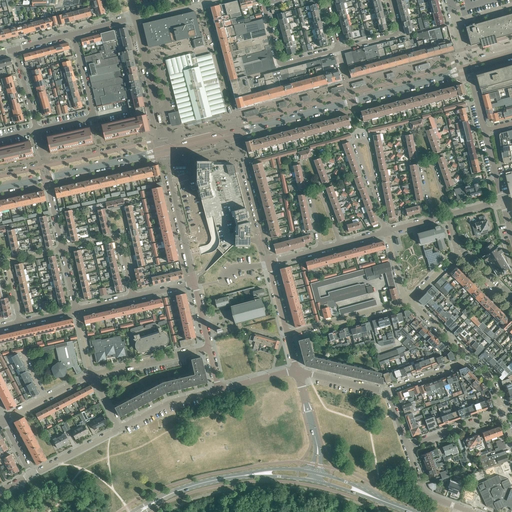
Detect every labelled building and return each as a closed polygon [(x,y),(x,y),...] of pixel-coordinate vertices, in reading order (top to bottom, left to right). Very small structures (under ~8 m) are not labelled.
[(54,6),(54,8),(57,8),(58,0),(50,0),(49,6),(54,6)] [(244,0),(239,0),(242,12),(245,11),(244,10),(247,9),(246,6),(244,0)] [(430,8),(439,6),(438,3),(438,2),(438,1),(437,0),(436,0),(429,2),(429,6),(428,6),(428,9),(430,8)] [(241,16),(237,1),(224,4),(211,8),(213,19),(221,17),(227,15),(229,14),(230,19),(241,16)] [(398,11),(407,9),(405,3),(397,5),(398,7),(397,7),(398,11)] [(317,8),(318,8),(317,4),(316,5),(316,4),(306,7),(308,12),(310,12),(317,10),(317,8)] [(77,5),(78,11),(80,19),(83,18),(83,19),(86,18),(85,17),(86,17),(83,9),(80,10),(79,5),(77,5)] [(103,6),(95,8),(97,15),(105,13),(105,12),(104,9),(103,6)] [(373,8),(375,14),(382,12),(382,10),(383,10),(381,6),(373,8)] [(429,15),(432,14),(440,12),(439,9),(440,8),(439,7),(439,6),(430,8),(431,12),(429,13),(429,15)] [(147,43),(149,43),(150,43),(195,32),(199,31),(194,11),(142,24),(147,43)] [(470,11),(459,15),(461,19),(472,16),(470,11)] [(284,12),(277,14),(277,15),(277,19),(278,18),(278,20),(286,18),(284,12)] [(432,14),(433,20),(442,18),(441,15),(441,14),(441,13),(440,13),(440,12),(432,14)] [(511,13),(474,25),(473,24),(471,24),(472,25),(465,27),(470,45),(471,45),(495,38),(511,33),(511,13)] [(221,17),(213,19),(215,24),(222,22),(224,21),(231,20),(230,19),(229,14),(227,15),(221,17)] [(243,16),(236,18),(231,20),(224,21),(222,22),(215,24),(217,30),(239,24),(239,23),(244,22),(244,23),(250,22),(249,18),(244,20),(243,16)] [(376,26),(378,25),(386,23),(385,21),(384,17),(376,19),(374,20),(376,26)] [(442,18),(433,20),(435,26),(443,24),(442,21),(443,20),(442,19),(442,18)] [(239,24),(217,30),(219,41),(236,36),(250,32),(250,33),(264,29),(262,19),(244,24),(243,23),(239,24)] [(21,22),(24,34),(27,34),(27,33),(30,32),(27,24),(26,20),(21,22)] [(27,24),(30,32),(30,33),(33,32),(35,31),(33,23),(32,20),(30,21),(31,23),(27,24)] [(16,25),(18,35),(19,35),(19,36),(22,35),(24,34),(21,22),(18,23),(19,25),(16,25)] [(287,24),(280,26),(280,28),(281,32),(289,30),(291,29),(290,23),(287,24)] [(11,29),(13,37),(16,37),(16,36),(18,35),(16,25),(14,25),(13,26),(11,26),(10,27),(11,29)] [(413,25),(404,28),(404,30),(403,30),(404,33),(405,33),(405,34),(413,32),(412,28),(414,28),(413,25)] [(454,50),(453,47),(447,26),(441,27),(447,52),(454,50)] [(127,27),(121,29),(117,30),(119,39),(116,39),(119,53),(132,50),(129,37),(128,33),(127,33),(127,32),(128,31),(127,27)] [(441,27),(434,29),(441,54),(447,52),(441,27)] [(219,41),(221,47),(229,45),(266,35),(264,29),(250,33),(250,32),(236,36),(219,41)] [(428,31),(434,55),(441,54),(434,29),(428,31)] [(117,30),(100,34),(102,40),(103,46),(104,50),(105,50),(106,56),(119,53),(116,39),(119,39),(117,30)] [(434,55),(428,31),(421,33),(428,57),(434,55)] [(318,41),(325,39),(325,37),(324,33),(316,35),(317,39),(315,39),(316,42),(318,41)] [(415,34),(416,37),(419,51),(421,59),(428,57),(421,33),(415,34)] [(203,40),(201,34),(191,36),(192,38),(188,38),(191,50),(195,49),(194,48),(204,46),(203,40)] [(221,47),(223,54),(249,48),(256,45),(262,44),(268,43),(268,40),(266,35),(229,45),(221,47)] [(293,35),(290,36),(283,38),(283,39),(284,44),(295,41),(293,35)] [(412,49),(411,47),(410,40),(409,40),(409,39),(409,38),(408,38),(407,37),(406,37),(405,37),(404,37),(403,37),(402,38),(403,43),(406,53),(408,62),(415,61),(412,49)] [(295,41),(284,44),(285,47),(286,47),(286,49),(295,47),(296,47),(295,41)] [(223,54),(225,61),(246,56),(253,54),(263,51),(270,49),(269,45),(268,45),(268,43),(262,44),(256,45),(249,48),(223,54)] [(389,67),(385,53),(383,43),(376,44),(383,69),(389,67)] [(376,44),(370,46),(376,71),(383,69),(376,44)] [(402,64),(398,49),(397,44),(390,46),(393,56),(396,66),(402,64)] [(376,71),(370,46),(363,48),(370,73),(376,71)] [(295,47),(286,49),(287,51),(286,51),(287,54),(288,55),(297,53),(295,47)] [(363,48),(351,51),(357,76),(370,73),(363,48)] [(421,59),(419,51),(415,52),(414,48),(412,49),(415,61),(421,59)] [(230,81),(246,76),(250,75),(251,75),(275,69),(270,49),(263,51),(253,54),(246,56),(225,61),(230,81)] [(402,49),(398,49),(402,64),(408,62),(406,53),(403,54),(402,49)] [(44,56),(43,50),(36,51),(39,61),(39,64),(42,63),(40,57),(44,56)] [(104,50),(102,51),(99,51),(100,53),(84,57),(88,70),(100,68),(134,60),(132,50),(119,53),(106,56),(105,50),(104,50)] [(39,61),(36,51),(30,53),(32,59),(32,61),(35,60),(36,62),(39,61)] [(357,76),(351,51),(344,53),(351,78),(357,76)] [(389,52),(385,53),(389,67),(396,66),(393,56),(390,57),(389,52)] [(190,53),(165,59),(182,124),(226,112),(211,54),(196,58),(194,53),(190,54),(190,53)] [(327,58),(329,66),(337,64),(334,56),(327,58)] [(322,68),(329,66),(327,58),(320,60),(322,68)] [(89,77),(100,75),(120,70),(136,67),(134,60),(100,68),(88,70),(89,77)] [(327,84),(324,75),(322,68),(320,60),(313,62),(320,86),(327,84)] [(306,63),(312,88),(320,86),(313,62),(306,63)] [(286,69),(293,93),(312,88),(306,63),(286,69)] [(58,75),(73,71),(71,66),(64,68),(64,71),(58,72),(58,75)] [(136,67),(120,70),(100,75),(89,77),(91,83),(127,76),(137,74),(136,67)] [(279,71),(286,95),(293,93),(286,69),(279,71)] [(482,92),(482,94),(511,86),(511,69),(479,79),(481,86),(481,87),(482,92)] [(272,73),(278,97),(286,95),(279,71),(272,73)] [(339,71),(324,75),(327,84),(341,80),(339,71)] [(278,97),(272,73),(263,75),(264,78),(269,100),(278,97)] [(137,74),(127,76),(91,83),(93,90),(100,89),(104,88),(138,80),(137,74)] [(244,106),(253,104),(249,90),(250,90),(247,79),(246,76),(230,81),(237,109),(244,107),(244,106)] [(250,90),(249,90),(253,104),(263,101),(258,83),(253,84),(255,83),(254,82),(253,82),(253,81),(254,81),(253,81),(252,78),(247,79),(250,90)] [(257,80),(258,83),(263,101),(269,100),(264,78),(255,80),(257,80)] [(42,80),(35,82),(36,87),(44,85),(48,84),(47,82),(45,83),(44,79),(42,80)] [(138,80),(104,88),(100,89),(101,92),(104,91),(105,96),(111,95),(140,88),(138,80)] [(448,88),(450,98),(458,96),(465,94),(462,84),(456,86),(454,86),(448,88)] [(67,94),(71,93),(78,91),(77,86),(69,88),(70,91),(66,92),(67,94)] [(111,95),(113,103),(127,100),(142,96),(140,88),(111,95)] [(439,90),(433,92),(436,102),(450,98),(448,88),(441,90),(439,90)] [(485,105),(487,110),(492,108),(506,105),(511,103),(511,90),(511,88),(508,89),(510,98),(501,100),(497,101),(497,103),(491,104),(492,105),(490,106),(489,105),(485,105)] [(97,107),(113,103),(111,95),(105,96),(104,91),(101,92),(100,89),(93,90),(97,107)] [(483,95),(484,99),(489,97),(490,99),(496,98),(496,97),(500,96),(501,100),(510,98),(508,89),(483,95)] [(68,99),(79,96),(78,91),(71,93),(67,94),(68,99)] [(433,92),(427,94),(425,94),(419,96),(421,106),(436,102),(433,92)] [(68,99),(69,104),(81,101),(79,96),(68,99)] [(101,125),(104,138),(105,141),(137,134),(140,133),(143,132),(150,131),(146,115),(142,97),(142,96),(127,100),(131,118),(131,120),(109,125),(109,123),(101,125)] [(419,96),(412,98),(412,97),(410,98),(404,100),(407,109),(421,106),(419,96)] [(10,106),(19,104),(18,98),(10,100),(11,103),(8,104),(9,106),(10,106)] [(396,102),(389,104),(392,113),(407,109),(404,100),(398,101),(396,102)] [(511,103),(506,105),(507,110),(503,111),(504,116),(505,119),(511,117),(511,103)] [(381,106),(375,108),(377,117),(392,113),(389,104),(383,105),(381,106)] [(375,108),(369,109),(367,110),(360,111),(361,115),(360,115),(360,118),(362,118),(363,121),(377,117),(375,108)] [(493,119),(493,120),(493,122),(499,121),(499,120),(505,119),(504,116),(503,111),(494,114),(488,115),(489,120),(493,119)] [(170,114),(171,120),(173,125),(179,123),(176,113),(170,114)] [(457,119),(458,123),(467,121),(466,114),(460,116),(457,116),(458,119),(457,119)] [(341,117),(339,117),(333,119),(335,129),(350,125),(349,121),(350,121),(350,118),(348,119),(347,115),(341,117)] [(324,121),(318,123),(321,133),(335,129),(333,119),(326,121),(326,120),(324,121)] [(418,128),(416,121),(410,122),(411,130),(418,128)] [(455,124),(457,130),(469,127),(467,121),(458,123),(455,124)] [(318,123),(312,125),(312,124),(310,125),(303,127),(306,137),(321,133),(318,123)] [(47,137),(48,141),(48,143),(50,150),(50,153),(58,151),(64,150),(93,143),(93,141),(90,127),(89,127),(82,129),(82,131),(55,137),(54,135),(47,137)] [(303,127),(297,128),(295,129),(289,131),(291,140),(306,137),(303,127)] [(469,127),(457,130),(456,130),(457,133),(458,137),(459,136),(470,134),(469,127)] [(436,134),(437,133),(435,128),(432,129),(426,131),(427,137),(436,134)] [(281,133),(274,135),(277,144),(291,140),(289,131),(283,132),(281,133)] [(500,135),(501,146),(508,145),(508,140),(510,140),(508,132),(501,133),(500,135)] [(436,134),(427,137),(429,142),(436,140),(438,139),(437,136),(436,134)] [(463,142),(472,140),(470,134),(459,136),(461,143),(463,142)] [(266,137),(260,139),(262,148),(277,144),(274,135),(268,136),(266,137)] [(260,139),(254,140),(252,140),(245,142),(248,152),(255,151),(254,150),(262,148),(260,139)] [(349,142),(347,142),(346,140),(341,142),(342,144),(344,150),(351,148),(349,142)] [(431,148),(438,146),(436,140),(429,142),(431,148)] [(472,140),(463,142),(463,145),(465,145),(466,148),(467,148),(473,146),(472,140)] [(0,164),(13,161),(23,159),(26,159),(34,157),(33,154),(32,147),(31,144),(30,141),(22,142),(23,144),(0,149),(0,164)] [(433,154),(440,151),(438,146),(431,148),(433,154)] [(464,156),(467,155),(475,153),(473,146),(467,148),(468,152),(463,153),(464,156)] [(346,156),(353,153),(351,148),(344,150),(346,156)] [(348,161),(355,159),(353,153),(346,156),(348,161)] [(436,156),(439,165),(445,162),(443,154),(442,155),(442,153),(441,154),(439,155),(436,156)] [(477,159),(475,153),(467,155),(469,161),(470,161),(477,159)] [(313,161),(315,166),(322,164),(319,156),(316,158),(317,159),(313,161)] [(350,167),(357,165),(355,159),(348,161),(350,167)] [(252,165),(256,179),(265,177),(262,162),(260,163),(258,163),(256,164),(254,164),(252,165)] [(409,172),(410,171),(417,170),(416,164),(416,162),(412,162),(410,162),(407,162),(408,165),(409,164),(410,169),(408,169),(409,172)] [(294,172),(301,170),(300,164),(296,165),(296,163),(293,164),(294,172)] [(322,164),(315,166),(318,172),(324,169),(322,164)] [(160,175),(158,165),(144,168),(147,178),(160,175)] [(200,168),(200,172),(196,172),(196,181),(201,200),(202,200),(213,197),(209,182),(209,172),(212,172),(212,165),(200,165),(200,168)] [(202,200),(201,200),(209,228),(211,237),(218,235),(219,238),(219,239),(219,240),(219,241),(219,242),(219,243),(219,244),(218,245),(218,246),(217,247),(217,248),(220,251),(223,254),(223,255),(229,249),(231,247),(232,247),(233,246),(234,245),(235,245),(235,235),(238,235),(238,225),(234,211),(245,208),(236,173),(235,169),(234,165),(223,165),(212,165),(212,172),(209,172),(209,182),(213,197),(202,200)] [(352,173),(359,170),(357,165),(350,167),(352,173)] [(471,174),(474,173),(480,172),(478,166),(472,167),(470,168),(471,174)] [(147,178),(144,168),(129,171),(131,181),(147,178)] [(441,170),(443,176),(449,174),(447,168),(441,170)] [(318,172),(320,178),(326,175),(324,169),(318,172)] [(354,178),(360,176),(361,176),(359,170),(352,173),(354,178)] [(131,181),(129,171),(114,175),(116,185),(131,181)] [(116,185),(114,175),(99,178),(101,188),(116,185)] [(326,175),(320,178),(322,183),(328,181),(326,175)] [(260,194),(269,192),(265,177),(256,179),(260,194)] [(101,188),(99,178),(84,182),(86,192),(101,188)] [(451,179),(444,182),(446,187),(453,185),(452,183),(455,182),(454,178),(451,179)] [(86,192),(84,182),(69,185),(71,195),(86,192)] [(358,189),(364,187),(362,182),(356,184),(354,185),(355,185),(354,186),(356,190),(358,189)] [(327,194),(334,191),(332,186),(331,184),(325,186),(325,188),(327,194)] [(465,192),(466,192),(466,193),(468,192),(469,197),(470,197),(481,194),(479,188),(479,189),(477,184),(469,186),(465,187),(465,191),(464,191),(464,187),(455,190),(458,200),(466,198),(465,192)] [(71,195),(69,185),(55,188),(57,198),(71,195)] [(152,189),(155,204),(165,201),(162,187),(152,189)] [(360,195),(367,193),(365,187),(364,187),(358,189),(360,195)] [(44,191),(29,194),(32,204),(46,201),(44,191)] [(329,200),(336,197),(334,191),(327,194),(329,200)] [(260,194),(264,209),(273,206),(269,192),(260,194)] [(296,202),(299,202),(306,200),(304,194),(304,192),(297,194),(298,199),(296,199),(296,202)] [(363,201),(369,198),(367,193),(360,195),(363,201)] [(14,197),(17,208),(32,204),(29,194),(14,197)] [(0,200),(0,203),(2,211),(17,208),(14,197),(0,200)] [(332,205),(338,203),(336,197),(329,200),(332,205)] [(123,198),(114,200),(116,207),(123,205),(125,205),(123,198)] [(364,207),(371,204),(369,198),(363,201),(364,206),(363,206),(364,207)] [(105,202),(107,209),(116,207),(114,200),(105,202)] [(158,218),(168,216),(165,201),(155,204),(158,218)] [(334,211),(340,208),(338,203),(332,205),(334,211)] [(367,212),(373,210),(371,204),(364,207),(364,208),(365,208),(367,212)] [(419,206),(411,208),(413,214),(419,213),(424,212),(422,205),(419,206)] [(273,206),(264,209),(268,223),(277,221),(273,206)] [(245,208),(234,211),(238,225),(238,235),(235,235),(235,245),(237,245),(247,245),(250,245),(250,243),(250,240),(250,227),(246,209),(245,208)] [(336,216),(342,214),(340,208),(334,211),(336,216)] [(402,211),(402,215),(405,214),(405,216),(407,216),(413,214),(411,208),(403,210),(404,210),(402,211)] [(369,218),(375,216),(373,210),(367,212),(369,218)] [(387,212),(388,218),(388,219),(389,221),(395,219),(394,214),(394,211),(387,212)] [(336,216),(338,222),(344,220),(342,214),(336,216)] [(158,218),(162,233),(172,231),(168,216),(158,218)] [(375,216),(369,218),(372,226),(375,224),(375,225),(378,223),(375,216)] [(480,222),(474,224),(472,224),(475,237),(488,234),(487,231),(490,230),(487,220),(486,220),(484,216),(478,217),(480,222)] [(277,221),(268,223),(271,238),(281,235),(277,221)] [(352,223),(354,230),(360,229),(362,228),(361,225),(360,221),(352,223)] [(347,228),(348,232),(354,230),(352,223),(345,226),(345,229),(347,228)] [(311,224),(304,225),(305,231),(307,231),(307,234),(312,233),(311,224)] [(415,235),(415,236),(416,240),(417,240),(419,239),(419,241),(419,242),(420,244),(422,244),(436,240),(443,238),(445,237),(442,227),(440,228),(439,226),(438,226),(437,226),(436,226),(435,227),(434,227),(435,229),(417,234),(417,235),(415,235)] [(8,231),(9,237),(16,235),(15,233),(17,232),(18,231),(17,228),(8,231)] [(162,233),(165,248),(175,245),(172,231),(162,233)] [(302,237),(304,244),(310,242),(309,239),(311,238),(310,235),(302,237)] [(288,241),(290,250),(305,246),(304,244),(302,237),(288,241)] [(443,238),(436,240),(437,241),(440,250),(445,248),(443,240),(443,239),(443,238)] [(273,245),(276,254),(290,250),(288,241),(273,245)] [(372,243),(372,244),(364,246),(366,254),(385,249),(383,241),(374,244),(374,243),(372,243)] [(507,265),(508,265),(507,265),(506,264),(507,264),(506,264),(506,263),(505,262),(506,262),(505,262),(505,261),(504,261),(504,260),(504,259),(504,260),(503,259),(504,259),(504,258),(503,259),(503,258),(503,257),(502,258),(502,257),(503,257),(502,256),(502,257),(501,256),(502,256),(502,255),(501,256),(500,253),(502,252),(499,247),(496,249),(492,243),(482,249),(486,255),(482,257),(486,262),(488,261),(489,263),(489,264),(489,263),(490,264),(489,264),(490,265),(490,264),(490,265),(490,266),(491,265),(491,266),(491,267),(491,266),(492,267),(491,267),(491,268),(492,268),(492,269),(493,269),(492,269),(493,270),(493,269),(494,270),(493,270),(493,271),(494,270),(494,271),(494,272),(494,271),(495,272),(494,272),(495,273),(497,275),(496,275),(496,276),(501,273),(503,276),(506,273),(505,271),(509,268),(507,265)] [(168,262),(178,260),(175,245),(165,248),(168,262)] [(355,248),(352,249),(353,249),(344,252),(346,259),(366,254),(364,246),(355,249),(355,248)] [(431,249),(424,251),(425,258),(426,257),(430,271),(430,272),(443,258),(440,255),(437,252),(432,253),(431,249)] [(346,259),(344,252),(336,254),(335,253),(333,254),(333,255),(325,257),(327,264),(346,259)] [(327,264),(325,257),(316,259),(316,258),(314,259),(314,260),(305,262),(307,269),(327,264)] [(375,278),(379,277),(378,274),(385,272),(391,271),(389,262),(372,267),(375,278)] [(458,269),(457,269),(457,268),(456,267),(455,267),(454,265),(447,272),(448,274),(449,273),(452,275),(458,269)] [(284,268),(280,269),(283,284),(293,281),(290,266),(286,267),(284,268)] [(367,280),(375,278),(372,267),(364,269),(366,274),(367,280)] [(458,269),(452,275),(455,279),(461,273),(461,272),(460,271),(459,271),(458,269)] [(182,270),(175,272),(177,279),(184,278),(182,270)] [(461,273),(455,279),(459,283),(465,277),(465,276),(464,274),(463,274),(461,273)] [(151,277),(151,278),(152,280),(153,285),(159,283),(158,276),(151,277)] [(465,277),(459,283),(463,287),(469,281),(469,280),(469,279),(468,278),(467,278),(465,277)] [(293,281),(283,284),(287,298),(297,296),(293,281)] [(469,281),(463,287),(467,291),(473,284),(473,283),(472,282),(471,282),(469,281)] [(447,282),(445,284),(443,286),(441,288),(439,290),(445,296),(453,288),(448,282),(447,282)] [(473,284),(467,291),(471,294),(477,288),(477,287),(476,286),(475,286),(473,284)] [(394,285),(389,287),(392,300),(398,298),(395,288),(394,285)] [(431,298),(433,296),(435,294),(436,296),(439,293),(433,286),(426,293),(431,298)] [(254,292),(253,288),(244,290),(245,294),(249,293),(249,296),(254,295),(254,296),(258,295),(258,297),(259,297),(264,295),(264,294),(265,294),(264,290),(263,290),(262,290),(254,292)] [(477,288),(471,294),(475,298),(481,292),(481,291),(479,290),(477,288)] [(233,295),(233,296),(238,294),(237,292),(228,294),(229,296),(215,300),(217,307),(230,304),(229,299),(233,298),(232,295),(233,295)] [(481,292),(475,298),(476,300),(475,301),(477,304),(479,302),(485,296),(485,295),(483,294),(481,292)] [(176,295),(179,310),(189,308),(186,293),(176,295)] [(426,293),(419,300),(419,301),(424,306),(425,304),(431,298),(426,293)] [(231,306),(232,309),(232,311),(233,311),(234,313),(232,313),(232,314),(234,314),(234,316),(233,316),(233,317),(235,316),(235,319),(234,319),(234,320),(234,319),(236,328),(242,326),(241,322),(245,321),(246,321),(255,318),(255,319),(255,318),(259,317),(260,318),(260,317),(264,316),(264,317),(265,316),(263,310),(264,309),(263,304),(262,305),(261,299),(259,299),(259,297),(258,297),(258,295),(254,296),(255,299),(255,300),(251,301),(250,301),(250,302),(246,303),(246,302),(245,302),(246,303),(241,304),(241,303),(240,303),(241,304),(236,305),(236,304),(236,305),(232,306),(231,306)] [(287,298),(291,313),(301,310),(297,296),(287,298)] [(433,296),(431,298),(425,304),(427,306),(428,308),(429,308),(435,302),(433,300),(435,298),(433,296)] [(485,296),(479,302),(482,306),(489,300),(488,300),(488,299),(487,297),(487,298),(485,296)] [(153,300),(151,300),(151,301),(142,303),(144,311),(164,306),(162,299),(153,301),(153,300)] [(322,309),(324,318),(331,317),(328,308),(336,306),(335,302),(337,302),(336,300),(333,301),(330,302),(327,303),(324,303),(320,305),(320,304),(319,304),(319,303),(316,304),(317,310),(322,309)] [(489,300),(482,306),(486,310),(493,304),(492,303),(491,301),(490,301),(489,300)] [(436,301),(435,302),(429,308),(431,310),(432,311),(433,312),(438,306),(436,304),(438,303),(436,301)] [(133,304),(131,305),(131,306),(123,308),(124,315),(144,311),(142,303),(134,305),(133,304)] [(11,310),(9,304),(0,305),(0,309),(1,312),(11,310)] [(436,315),(437,315),(442,310),(444,308),(441,304),(438,306),(433,312),(434,313),(436,315)] [(493,304),(486,310),(484,312),(488,316),(490,314),(496,307),(496,306),(495,305),(494,305),(493,304)] [(496,307),(490,314),(494,318),(500,311),(500,310),(499,309),(498,309),(496,307)] [(114,309),(112,309),(112,310),(103,312),(105,320),(124,315),(123,308),(114,309)] [(179,310),(183,325),(192,323),(189,308),(179,310)] [(1,315),(0,315),(0,318),(5,317),(5,318),(12,316),(11,310),(1,312),(1,315)] [(301,326),(305,325),(301,310),(291,313),(295,327),(299,326),(301,326)] [(442,310),(437,315),(437,316),(438,318),(439,317),(440,319),(446,314),(448,312),(446,311),(445,312),(442,310)] [(409,311),(407,311),(404,312),(402,313),(404,320),(405,320),(406,321),(409,318),(411,320),(414,317),(414,316),(413,315),(412,315),(411,314),(411,313),(409,311)] [(498,321),(504,315),(504,314),(503,313),(502,313),(500,311),(494,318),(496,319),(494,320),(497,323),(498,322),(498,321)] [(94,313),(92,314),(83,316),(85,324),(105,320),(103,312),(95,314),(94,313)] [(443,321),(444,323),(450,317),(450,318),(452,316),(448,312),(446,314),(440,319),(441,319),(440,320),(442,322),(443,321)] [(450,317),(444,323),(444,324),(446,326),(446,325),(448,327),(456,319),(459,316),(457,314),(454,317),(452,315),(452,316),(450,318),(450,317)] [(502,325),(508,319),(508,318),(507,317),(506,317),(504,315),(498,321),(498,322),(499,323),(498,324),(501,327),(502,325)] [(53,323),(55,331),(74,326),(73,319),(64,321),(64,320),(61,320),(62,321),(53,323)] [(416,319),(409,326),(413,330),(414,328),(420,323),(418,321),(418,320),(417,319),(416,319)] [(506,329),(511,323),(511,322),(508,319),(502,325),(506,329)] [(453,332),(459,326),(455,322),(449,328),(449,329),(450,331),(451,330),(453,332)] [(33,328),(35,335),(55,331),(53,323),(45,325),(45,324),(42,325),(42,326),(33,328)] [(192,323),(183,325),(186,340),(194,338),(196,337),(192,323)] [(414,328),(418,332),(424,327),(423,326),(423,325),(422,325),(421,325),(420,323),(414,328)] [(357,334),(354,326),(353,326),(352,326),(351,326),(350,327),(352,335),(354,335),(356,342),(359,341),(357,334)] [(459,326),(453,332),(454,333),(454,334),(455,335),(457,336),(458,335),(463,330),(459,326)] [(160,327),(158,328),(159,333),(140,339),(139,334),(136,335),(133,336),(134,339),(133,339),(136,341),(136,342),(135,343),(135,344),(135,345),(135,346),(135,347),(135,348),(136,348),(136,349),(136,350),(137,350),(138,351),(138,352),(139,352),(140,353),(141,353),(142,353),(164,346),(166,345),(167,344),(168,343),(168,342),(168,341),(169,340),(169,339),(168,338),(168,337),(168,336),(167,335),(167,334),(166,334),(166,333),(164,333),(164,332),(163,332),(162,332),(160,327)] [(422,336),(428,331),(427,330),(427,329),(426,328),(425,328),(424,327),(418,332),(416,334),(418,336),(420,334),(422,336)] [(14,332),(15,340),(35,335),(33,328),(25,330),(25,329),(23,329),(22,329),(23,330),(14,332)] [(458,335),(460,337),(460,338),(462,339),(468,334),(469,332),(465,328),(463,330),(458,335)] [(402,329),(400,331),(402,334),(406,337),(407,336),(408,334),(402,329)] [(502,334),(497,330),(490,337),(493,340),(495,339),(496,339),(502,334)] [(424,343),(426,341),(432,335),(430,333),(430,332),(429,332),(428,331),(423,337),(425,339),(423,341),(424,343)] [(0,335),(0,343),(15,340),(14,332),(5,334),(5,333),(3,334),(3,335),(0,335)] [(254,352),(259,335),(258,335),(257,335),(255,334),(254,337),(251,336),(250,340),(253,341),(255,342),(253,348),(250,349),(251,353),(254,352)] [(468,334),(462,339),(463,341),(464,341),(466,343),(471,337),(468,334)] [(261,344),(263,337),(261,336),(259,335),(254,352),(257,351),(259,343),(261,344)] [(426,341),(430,345),(436,339),(434,337),(434,336),(433,336),(432,336),(432,335),(426,341)] [(91,341),(93,346),(94,346),(95,352),(94,353),(96,363),(107,360),(106,356),(113,355),(113,357),(116,356),(117,358),(128,356),(124,341),(122,342),(121,336),(101,340),(101,339),(91,341)] [(471,337),(466,343),(468,345),(469,347),(475,341),(471,337)] [(312,353),(308,338),(299,341),(302,355),(312,353)] [(410,341),(409,340),(407,338),(402,343),(409,349),(409,350),(414,349),(417,348),(410,341)] [(434,348),(436,347),(440,343),(439,342),(438,341),(436,339),(430,345),(434,348)] [(72,341),(70,341),(60,344),(61,346),(67,345),(70,356),(75,355),(72,341)] [(475,341),(469,347),(471,349),(472,349),(473,350),(473,351),(479,345),(481,343),(479,341),(477,343),(475,341)] [(440,352),(441,351),(445,347),(440,342),(440,343),(436,347),(439,350),(433,352),(434,354),(438,353),(440,352)] [(41,351),(56,348),(59,361),(61,361),(61,362),(61,363),(60,362),(58,362),(52,367),(51,369),(54,376),(56,377),(63,377),(65,375),(67,369),(73,367),(74,369),(76,374),(81,371),(78,365),(78,366),(76,361),(77,361),(75,355),(70,356),(67,345),(61,346),(60,344),(41,348),(41,351)] [(473,351),(473,350),(472,351),(474,353),(474,354),(475,355),(476,355),(482,349),(479,345),(473,351)] [(452,353),(447,348),(445,347),(441,351),(443,353),(444,352),(448,354),(447,355),(449,360),(454,359),(452,353)] [(482,361),(483,360),(488,354),(491,352),(490,352),(487,348),(478,357),(479,358),(478,358),(480,359),(482,361)] [(439,357),(436,358),(438,364),(444,362),(442,357),(440,352),(438,353),(439,355),(439,357)] [(316,368),(317,366),(319,357),(317,357),(317,358),(314,357),(313,356),(312,353),(302,355),(305,366),(316,368)] [(12,357),(15,363),(21,359),(20,356),(19,356),(18,354),(12,357)] [(492,358),(488,354),(483,360),(485,362),(486,364),(492,358)] [(200,357),(198,358),(191,359),(195,375),(205,373),(202,359),(201,358),(201,357),(200,357)] [(330,361),(322,359),(322,358),(319,357),(317,366),(316,368),(331,372),(334,361),(330,360),(330,361)] [(489,366),(491,367),(496,362),(492,358),(486,364),(488,366),(489,366)] [(22,362),(21,359),(15,363),(18,369),(24,365),(24,364),(23,362),(22,362)] [(418,360),(421,369),(424,369),(427,368),(424,360),(421,361),(420,359),(418,360)] [(494,372),(500,366),(502,364),(498,360),(496,362),(491,367),(493,369),(493,370),(494,372)] [(331,372),(347,376),(350,364),(346,363),(345,365),(338,363),(338,362),(334,361),(331,372)] [(410,362),(408,363),(411,373),(413,372),(414,373),(417,372),(414,364),(411,365),(410,362)] [(403,368),(406,375),(407,376),(409,375),(409,374),(411,373),(408,363),(405,364),(406,367),(403,368)] [(363,379),(363,377),(365,368),(361,367),(361,368),(354,367),(354,365),(350,364),(347,376),(363,379)] [(24,365),(18,369),(16,370),(18,375),(21,374),(27,371),(27,370),(26,368),(25,368),(24,365)] [(398,367),(398,368),(401,378),(406,376),(406,375),(403,368),(403,365),(398,367)] [(500,366),(494,372),(496,373),(498,375),(504,369),(500,366)] [(462,378),(463,376),(469,370),(466,368),(465,367),(456,370),(456,371),(458,376),(461,375),(462,378)] [(363,379),(374,382),(383,384),(383,378),(380,377),(381,373),(369,370),(370,369),(365,368),(363,377),(363,379)] [(396,370),(393,371),(396,379),(400,378),(401,378),(398,368),(396,368),(396,370)] [(504,369),(498,375),(497,376),(499,378),(499,379),(500,380),(501,379),(501,380),(508,373),(504,369)] [(387,371),(388,372),(391,381),(396,379),(393,371),(390,372),(390,370),(387,371)] [(469,370),(463,376),(467,380),(473,374),(471,373),(471,372),(469,370)] [(24,380),(30,377),(29,376),(30,376),(29,373),(28,373),(27,371),(21,374),(24,380)] [(383,374),(386,383),(391,381),(388,372),(383,374)] [(189,375),(184,376),(186,384),(187,387),(207,382),(205,373),(195,375),(192,376),(189,376),(189,375)] [(450,375),(453,383),(455,382),(457,387),(459,386),(455,374),(453,374),(450,375)] [(467,380),(471,384),(476,378),(475,377),(475,376),(474,375),(473,375),(473,374),(467,380)] [(186,384),(184,376),(180,377),(181,378),(173,380),(173,379),(169,380),(171,391),(187,387),(186,384)] [(24,380),(27,386),(33,382),(32,382),(33,381),(32,379),(31,379),(30,377),(24,380)] [(442,378),(441,378),(444,386),(446,386),(448,392),(451,391),(451,390),(446,377),(444,377),(443,377),(442,378)] [(471,384),(474,388),(480,382),(479,380),(477,379),(476,378),(471,384)] [(503,386),(511,384),(509,378),(501,381),(501,382),(501,384),(502,384),(503,386)] [(0,379),(0,395),(1,397),(10,392),(3,379),(0,379)] [(171,391),(169,380),(165,381),(165,382),(163,383),(156,386),(155,385),(151,387),(155,395),(157,397),(160,395),(165,393),(168,392),(171,391)] [(435,380),(432,381),(436,392),(438,392),(440,395),(442,394),(437,380),(435,381),(435,380)] [(436,392),(432,381),(429,382),(429,383),(428,383),(432,394),(432,395),(434,394),(434,393),(436,392)] [(27,386),(30,391),(36,388),(35,387),(36,387),(35,384),(34,385),(33,382),(27,386)] [(480,382),(474,388),(478,391),(486,388),(485,386),(484,386),(483,385),(483,384),(481,382),(480,382)] [(423,385),(426,392),(427,396),(432,394),(428,383),(426,384),(425,384),(424,384),(424,385),(423,385)] [(511,383),(511,384),(503,386),(504,389),(505,391),(511,388),(511,386),(511,385),(511,383)] [(91,385),(85,388),(88,394),(94,391),(91,385)] [(141,393),(137,395),(142,405),(157,397),(155,395),(151,387),(148,389),(148,390),(146,391),(141,394),(141,393)] [(33,397),(39,394),(38,393),(39,393),(38,390),(37,391),(36,388),(30,391),(33,397)] [(80,391),(83,397),(88,394),(85,388),(80,391)] [(80,391),(74,394),(77,400),(83,397),(80,391)] [(404,398),(401,391),(400,391),(399,391),(399,392),(396,393),(400,403),(402,402),(401,399),(404,398)] [(7,410),(17,405),(10,392),(1,397),(7,410)] [(69,397),(72,403),(77,400),(74,394),(69,397)] [(127,400),(123,402),(127,410),(128,412),(142,405),(137,395),(133,397),(134,398),(129,400),(127,401),(127,400)] [(69,397),(63,400),(66,406),(72,403),(69,397)] [(58,403),(61,408),(66,406),(63,400),(58,403)] [(479,403),(482,410),(484,410),(485,410),(486,409),(487,408),(484,401),(481,402),(481,400),(478,401),(479,403)] [(414,401),(410,402),(401,406),(402,406),(401,407),(402,408),(403,409),(404,411),(414,407),(416,407),(415,404),(414,401)] [(474,405),(476,412),(479,411),(480,412),(481,411),(481,410),(482,410),(479,403),(476,404),(475,401),(473,402),(474,405)] [(122,415),(128,412),(127,410),(123,402),(119,404),(120,405),(115,408),(118,414),(120,417),(122,415)] [(58,403),(52,405),(55,411),(61,408),(58,403)] [(455,405),(456,408),(460,418),(463,417),(463,418),(465,417),(465,416),(463,409),(462,406),(459,407),(457,404),(455,405)] [(47,408),(50,414),(55,411),(52,405),(47,408)] [(414,407),(404,411),(405,416),(415,412),(423,409),(422,407),(421,407),(421,406),(415,408),(414,407)] [(452,412),(451,408),(445,410),(444,407),(439,408),(441,416),(452,412)] [(47,408),(41,411),(44,417),(50,414),(47,408)] [(436,418),(438,426),(439,426),(441,425),(442,426),(443,425),(443,424),(444,424),(441,416),(438,417),(437,415),(435,409),(433,410),(434,413),(436,418)] [(41,411),(36,414),(39,420),(44,417),(41,411)] [(81,412),(86,422),(89,421),(94,430),(100,426),(96,418),(95,416),(92,418),(92,417),(88,419),(84,411),(81,412)] [(76,426),(78,428),(82,436),(88,432),(84,423),(86,422),(81,412),(78,414),(83,422),(76,426)] [(405,416),(406,418),(405,418),(406,419),(406,420),(407,420),(413,418),(413,415),(416,414),(415,412),(405,416)] [(413,418),(407,420),(407,422),(407,423),(407,424),(408,424),(408,425),(415,423),(414,420),(422,417),(422,415),(413,418)] [(424,418),(428,429),(429,429),(429,430),(432,429),(431,428),(432,428),(431,427),(437,425),(433,415),(424,418)] [(96,418),(100,426),(107,423),(103,416),(100,417),(100,416),(96,418)] [(22,436),(32,431),(24,417),(20,419),(18,420),(14,422),(17,428),(16,429),(18,431),(19,430),(22,436)] [(415,423),(408,425),(409,426),(408,426),(409,428),(410,430),(418,427),(421,426),(422,426),(421,424),(420,425),(419,421),(415,423)] [(418,427),(410,430),(410,431),(410,432),(411,433),(412,436),(421,433),(420,431),(419,431),(418,427)] [(494,429),(496,436),(502,434),(499,427),(496,428),(494,429)] [(74,431),(72,432),(75,439),(82,436),(78,428),(74,430),(74,431)] [(491,430),(488,431),(491,438),(496,436),(494,429),(493,429),(490,430),(491,430)] [(26,444),(29,451),(39,445),(32,431),(22,436),(25,442),(24,443),(25,445),(26,444)] [(491,438),(488,431),(487,431),(485,432),(482,433),(485,441),(491,438)] [(65,434),(59,437),(64,445),(69,442),(66,437),(67,436),(66,434),(65,434)] [(475,436),(472,437),(469,438),(468,438),(467,438),(467,439),(465,439),(466,439),(462,441),(466,449),(469,448),(469,450),(482,446),(480,441),(483,440),(481,437),(479,438),(478,435),(477,435),(476,435),(475,435),(475,436)] [(64,445),(59,437),(53,440),(53,441),(54,443),(55,443),(58,448),(64,445)] [(447,458),(453,456),(454,461),(459,459),(457,454),(459,454),(456,446),(453,447),(451,444),(440,449),(442,456),(444,461),(448,460),(447,458)] [(43,462),(47,460),(39,445),(29,451),(32,456),(31,457),(33,459),(34,459),(37,465),(41,463),(43,462)] [(439,457),(442,456),(440,449),(428,453),(428,452),(425,453),(425,454),(422,455),(425,463),(432,460),(431,457),(438,454),(439,457)] [(6,464),(13,460),(13,459),(12,457),(10,455),(2,459),(3,462),(4,461),(6,464)] [(508,461),(506,455),(500,457),(488,461),(490,467),(508,461)] [(487,457),(480,460),(483,470),(490,467),(488,461),(487,458),(487,457)] [(8,470),(16,466),(16,465),(15,462),(14,463),(13,460),(6,464),(8,470)] [(425,463),(427,471),(435,468),(432,460),(425,463)] [(8,470),(11,475),(19,471),(18,470),(19,470),(18,468),(17,468),(16,466),(8,470)] [(435,468),(427,471),(430,477),(439,473),(438,471),(436,471),(435,468)] [(508,478),(498,475),(476,485),(486,506),(487,506),(487,507),(495,509),(496,509),(496,510),(505,506),(510,489),(510,487),(511,486),(508,478)] [(448,491),(451,492),(456,494),(457,490),(458,490),(460,485),(450,481),(448,487),(449,487),(448,491)]
